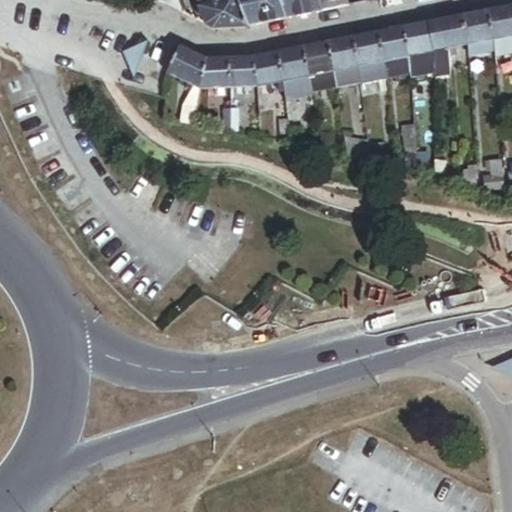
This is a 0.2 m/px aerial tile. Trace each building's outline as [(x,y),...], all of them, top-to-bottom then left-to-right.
[(145,0),(181,18),(174,0),(145,0)] [(211,33),(247,33),(233,0),(194,0),(206,30),(211,33)] [(233,0),(247,33),(285,25),(275,0),(233,0)] [(275,0),(285,25),(321,18),(314,0),(275,0)] [(348,13),(343,0),(314,0),(321,18),(348,13)] [(412,0),(366,0),(368,9),(412,0)] [(493,46),(511,41),(511,13),(511,11),(487,16),(493,46)] [(466,51),(493,46),(487,16),(460,22),(466,51)] [(447,55),(466,51),(460,22),(441,26),(447,55)] [(432,58),(447,55),(441,26),(426,29),(432,58)] [(408,63),(432,58),(426,29),(402,33),(408,63)] [(382,68),(408,63),(402,33),(376,39),(382,68)] [(351,43),(357,73),(382,68),(376,39),(351,43)] [(493,62),(511,58),(511,41),(493,46),(493,58),(493,62)] [(327,48),(332,78),(335,91),(360,86),(357,73),(351,43),(327,48)] [(467,63),(493,58),(493,46),(466,51),(467,63)] [(133,86),(147,48),(122,59),(133,86)] [(301,54),(307,83),(332,78),(327,48),(301,54)] [(193,92),(201,95),(206,65),(180,52),(166,79),(193,92)] [(281,88),(307,83),(301,54),(275,59),(281,88)] [(449,80),(447,55),(432,58),(432,73),(432,83),(449,80)] [(409,76),(432,73),(432,58),(408,63),(409,76)] [(274,89),(281,88),(275,59),(251,64),(257,93),(274,89)] [(385,81),(409,76),(408,63),(382,68),(385,81)] [(213,94),(229,94),(228,64),(206,65),(201,95),(213,94)] [(229,94),(257,93),(251,64),(228,64),(229,94)] [(360,86),(385,81),(382,68),(357,73),(360,86)] [(335,91),(332,78),(307,83),(310,97),(335,91)] [(284,102),(310,97),(307,83),(281,88),(283,97),(284,102)] [(276,98),(283,97),(281,88),(274,89),(276,98)] [(187,108),(199,109),(201,95),(193,92),(187,108)] [(195,130),(199,109),(187,108),(184,129),(195,130)] [(224,116),(226,137),(233,136),(231,115),(224,116)] [(233,136),(239,136),(238,115),(231,115),(233,136)] [(323,157),(334,159),(331,143),(321,144),(323,157)] [(348,163),(370,167),(368,147),(344,143),(348,163)] [(293,151),(308,154),(305,144),(292,147),(293,151)] [(370,167),(386,169),(384,151),(368,147),(370,167)] [(404,171),(415,172),(417,160),(407,158),(404,171)] [(415,172),(423,175),(425,162),(417,160),(415,172)] [(434,177),(443,182),(442,166),(434,166),(434,177)] [(485,198),(504,196),(502,168),(491,169),(492,178),(492,184),(487,184),(484,185),(485,198)] [(463,193),(476,200),(474,173),(467,174),(467,179),(463,178),(463,193)]
